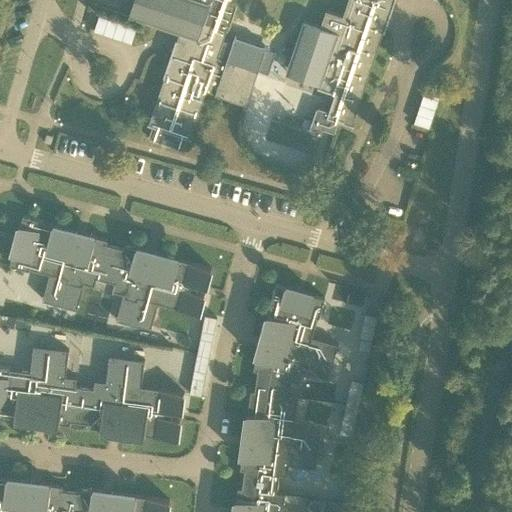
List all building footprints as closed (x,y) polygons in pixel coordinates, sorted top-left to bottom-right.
[(173,0),(173,1),(170,0),(153,0),(146,21),(180,32),(178,40),(177,40),(164,77),(165,78),(150,123),(149,123),(148,124),(153,126),(149,138),(184,150),(188,138),(192,139),(193,138),(191,137),(207,91),(247,104),(259,71),(218,57),(227,30),(228,31),(237,4),(233,3),(234,0),(348,0),(343,15),(327,10),(321,27),(304,21),(293,56),(326,68),(320,87),(319,87),(318,88),(336,94),(330,111),(318,107),(310,131),(322,135),(324,129),(335,133),(339,121),(354,126),(354,125),(353,124),(384,31),(385,32),(396,0),(173,0)] [(426,83),(414,122),(430,127),(442,88),(426,83)] [(74,235),(75,231),(54,225),(54,224),(53,224),(53,225),(49,224),(42,222),(40,230),(20,225),(20,226),(21,226),(13,254),(12,254),(12,255),(31,261),(29,268),(53,275),(54,270),(70,274),(68,282),(83,286),(84,283),(95,286),(97,278),(115,282),(113,291),(124,294),(123,297),(138,301),(140,293),(156,297),(155,302),(200,314),(200,313),(199,313),(204,295),(205,295),(206,294),(200,292),(201,287),(207,289),(207,287),(206,287),(211,269),(212,269),(212,268),(180,259),(181,258),(180,258),(179,259),(158,253),(157,257),(146,254),(147,250),(138,248),(138,247),(137,247),(136,247),(126,244),(124,249),(107,244),(108,240),(97,237),(97,236),(96,236),(96,237),(86,234),(85,238),(74,235)] [(287,511),(288,505),(285,505),(286,493),(278,492),(280,475),(289,476),(290,465),(293,465),(296,449),(292,449),(299,397),(291,395),(293,380),(300,382),(303,371),(307,372),(311,357),(308,356),(318,316),(311,314),(314,304),(316,294),(315,294),(315,295),(303,292),(298,291),(298,290),(287,287),(287,286),(286,286),(280,306),(272,303),(269,314),(268,314),(268,315),(269,316),(263,336),(267,337),(264,349),(260,348),(257,357),(256,358),(257,358),(254,369),(258,371),(255,391),(251,390),(248,413),(247,413),(247,414),(248,414),(245,436),(249,436),(248,448),(244,447),(242,457),(241,458),(242,458),(241,470),(245,470),(243,488),(238,487),(237,499),(236,499),(236,500),(237,500),(236,503),(236,510),(240,510),(239,511),(287,511)] [(202,314),(194,394),(206,395),(215,315),(202,314)] [(185,392),(175,391),(138,386),(138,391),(122,389),(123,380),(107,378),(106,382),(95,380),(94,389),(76,386),(77,378),(66,376),(67,373),(51,371),(50,380),(33,377),(34,372),(10,369),(9,377),(0,375),(0,407),(4,408),(3,417),(15,418),(15,419),(16,419),(16,418),(37,421),(38,417),(49,419),(49,423),(59,424),(59,425),(60,425),(60,424),(71,426),(72,421),(90,424),(89,428),(100,429),(100,430),(102,430),(111,431),(112,427),(123,428),(123,432),(144,435),(144,436),(146,436),(146,435),(179,440),(179,439),(178,439),(180,420),(181,420),(181,418),(176,418),(177,413),(182,413),(182,412),(181,412),(184,393),(185,393),(185,392)] [(29,486),(30,482),(8,479),(8,478),(7,478),(7,479),(0,477),(0,511),(168,511),(170,501),(171,500),(138,496),(138,495),(137,495),(137,496),(115,493),(116,489),(104,487),(104,491),(94,490),(94,491),(92,491),(93,490),(81,488),(81,493),(63,490),(63,486),(52,485),(52,484),(51,483),(51,484),(41,483),(41,487),(29,486)]
